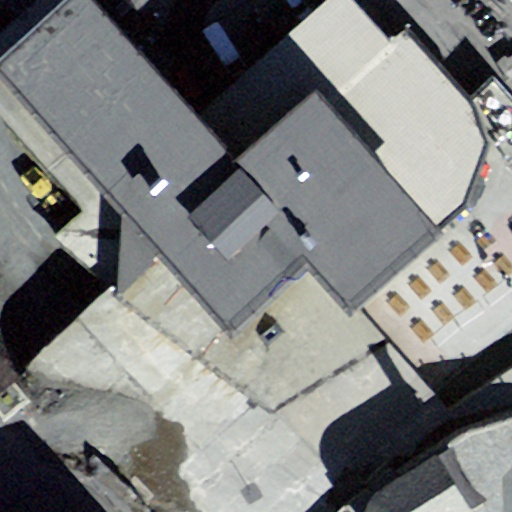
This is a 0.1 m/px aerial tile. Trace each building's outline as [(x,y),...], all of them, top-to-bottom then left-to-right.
[(38,0),(0,34),(0,66),(8,74),(90,4),(84,0),(38,0)] [(243,339),(318,275),(361,326),(371,317),(452,248),(437,231),(468,206),(478,178),(489,149),(475,104),(408,31),(393,43),(355,0),(337,0),(201,116),(237,157),(141,238),(243,339)] [(8,74),(1,80),(141,238),(237,157),(201,116),(90,4),(8,74)] [(511,94),(501,83),(475,104),(489,149),(478,178),(511,215),(511,94)] [(318,275),(243,339),(380,484),(402,469),(441,440),(487,419),(511,413),(511,364),(451,404),(371,317),(361,326),(318,275)] [(14,371),(0,343),(0,414),(2,417),(29,396),(14,371)] [(459,461),(454,444),(373,492),(369,503),(367,511),(468,511),(489,497),(477,488),(466,475),(459,461)]
